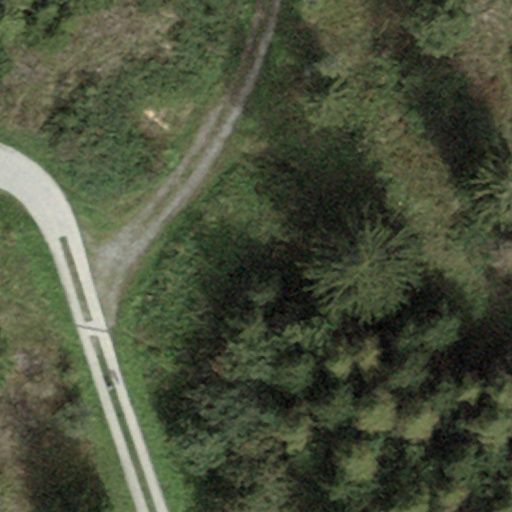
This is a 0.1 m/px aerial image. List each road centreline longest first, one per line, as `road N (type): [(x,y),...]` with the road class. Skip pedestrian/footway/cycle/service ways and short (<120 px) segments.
road 1 (track): [(152,511),(45,195),(0,175)]
road 2 (track): [(82,303),(207,134),(264,0)]
